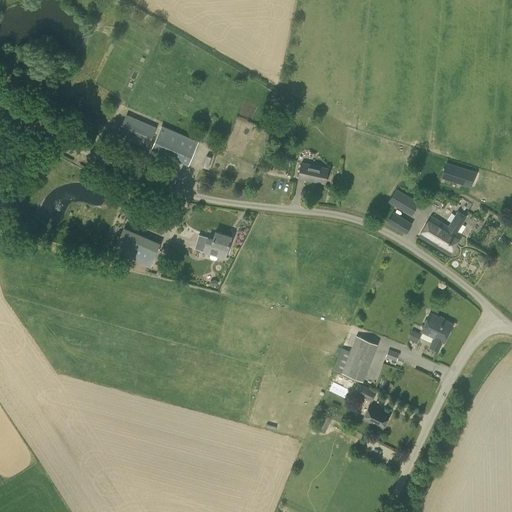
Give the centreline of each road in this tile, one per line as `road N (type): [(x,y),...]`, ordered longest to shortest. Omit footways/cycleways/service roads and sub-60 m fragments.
road 1 (unclassified): [(498,316),(433,262),(368,223),(167,190),(0,108)]
road 2 (unclassified): [(387,511),(450,372),(498,316)]
